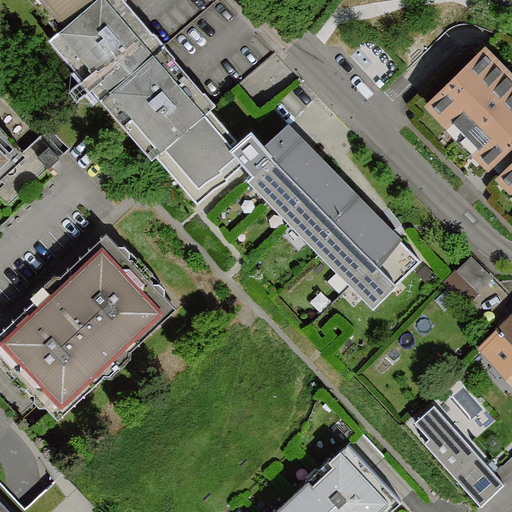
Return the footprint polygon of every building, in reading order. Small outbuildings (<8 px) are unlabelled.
[(40,0),(64,27),(96,0),(40,0)] [(166,46),(125,0),(96,0),(64,27),(50,41),(102,100),(166,46)] [(216,105),(166,46),(102,100),(152,160),(158,156),(211,110),(216,105)] [(468,133),(511,90),(511,79),(484,52),(431,103),(452,125),(456,122),(468,133)] [(511,90),(468,133),(480,146),(476,150),(492,166),(511,146),(511,90)] [(226,127),(211,110),(158,156),(198,203),(245,163),(219,133),(226,127)] [(0,181),(27,157),(22,152),(0,128),(0,181)] [(39,137),(22,152),(27,157),(0,181),(0,196),(9,206),(51,167),(59,159),(39,137)] [(392,245),(290,139),(248,179),(270,201),(291,222),(323,255),(353,285),(360,277),(392,245)] [(511,164),(501,175),(511,186),(511,164)] [(177,308),(108,233),(48,288),(119,362),(177,308)] [(399,238),(392,245),(360,277),(369,287),(362,294),(374,306),(421,261),(399,238)] [(493,278),(475,260),(464,271),(481,289),(493,278)] [(0,354),(59,418),(119,362),(48,288),(0,333),(0,354)] [(511,319),(501,329),(511,339),(511,319)] [(511,339),(501,329),(483,348),(511,379),(511,339)] [(481,507),(504,485),(434,405),(415,421),(430,437),(425,442),(481,507)] [(293,496),(307,511),(390,511),(402,501),(348,444),(293,496)] [(276,511),(307,511),(293,496),(276,511)] [(0,511),(13,511),(0,498),(0,511)]
